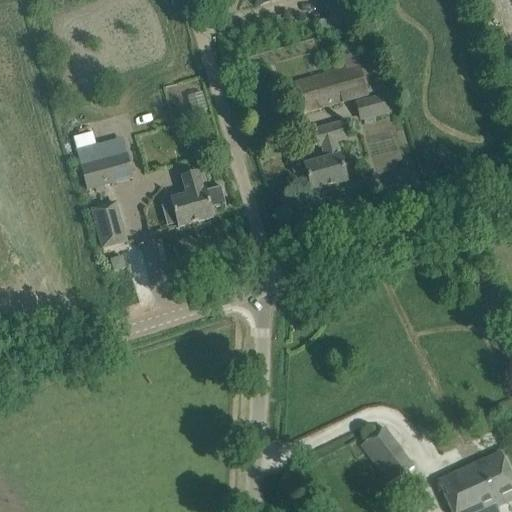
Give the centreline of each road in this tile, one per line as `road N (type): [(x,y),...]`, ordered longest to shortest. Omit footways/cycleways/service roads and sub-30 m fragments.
road 1 (unknown): [(257,288),(254,223),(202,0)]
road 2 (tertiary): [(0,370),(257,288)]
road 3 (tertiary): [(511,209),(257,288)]
road 4 (unclassified): [(251,511),(257,288)]
